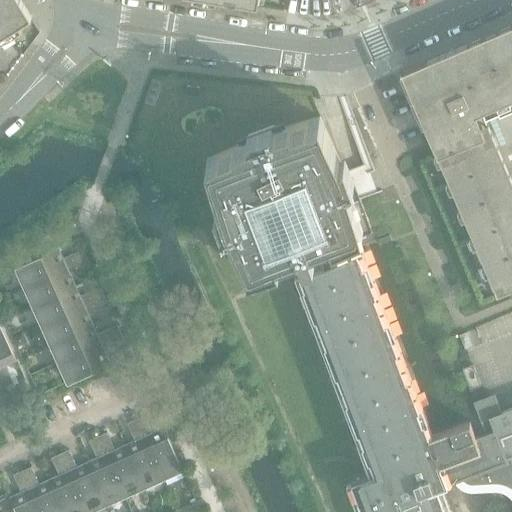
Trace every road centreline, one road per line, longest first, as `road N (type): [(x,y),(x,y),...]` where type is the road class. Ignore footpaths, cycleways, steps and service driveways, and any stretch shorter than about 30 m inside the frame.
road 1 (residential): [(83,23),(312,55),(351,53),(483,0)]
road 2 (residential): [(0,454),(160,384)]
road 3 (residential): [(0,123),(83,23)]
